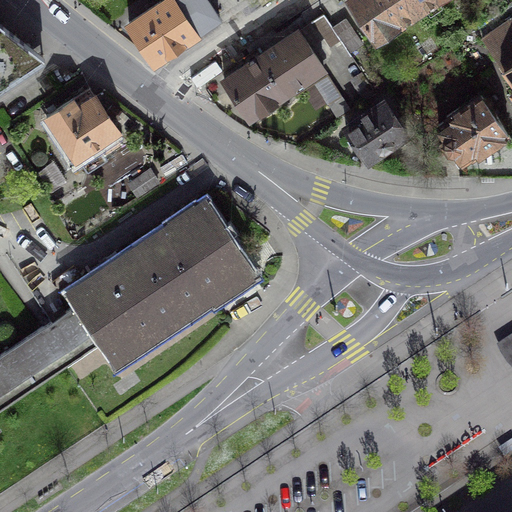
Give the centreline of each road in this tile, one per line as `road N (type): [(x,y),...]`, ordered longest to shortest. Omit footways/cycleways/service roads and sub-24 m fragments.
road 1 (tertiary): [(182,436),(347,346),(405,277)]
road 2 (tertiary): [(352,258),(182,436)]
road 3 (tertiary): [(434,211),(344,199),(243,161)]
road 4 (residential): [(152,91),(286,0)]
road 5 (tertiary): [(152,91),(36,0)]
road 6 (tertiary): [(243,161),(352,258)]
road 7 (tertiary): [(182,436),(72,511)]
